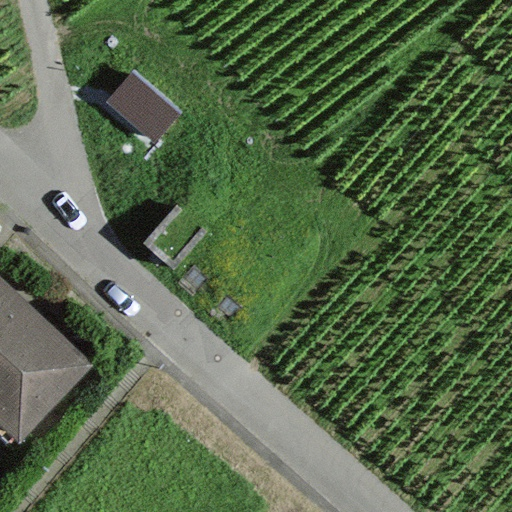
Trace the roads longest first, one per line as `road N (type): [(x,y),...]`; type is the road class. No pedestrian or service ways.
road 1 (residential): [(391,511),(0,150)]
road 2 (track): [(60,208),(15,0)]
